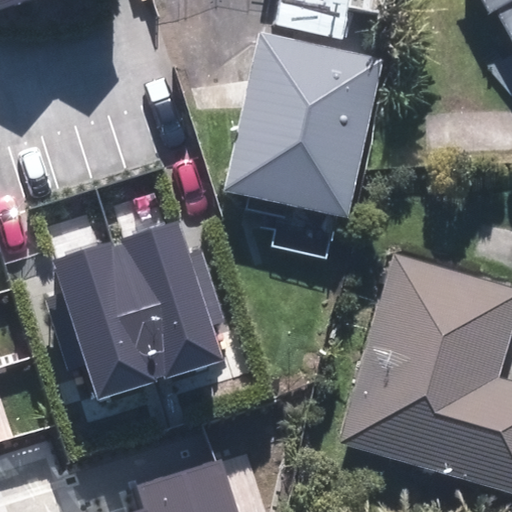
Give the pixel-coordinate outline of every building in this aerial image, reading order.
[(387,39),(275,16),(243,173),(355,196),(387,39)] [(174,219),(111,239),(154,375),(218,355),(174,219)] [(91,395),(154,375),(111,239),(48,259),(91,395)] [(511,320),(511,276),(394,247),(347,436),(511,476),(511,377),(499,374),(511,320)] [(233,511),(216,459),(134,485),(141,507),(125,511),(233,511)]
